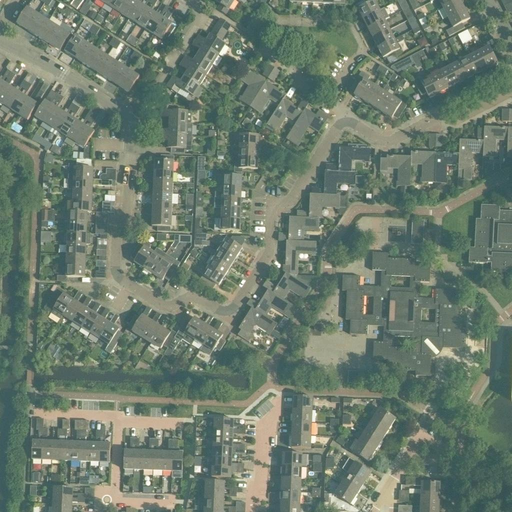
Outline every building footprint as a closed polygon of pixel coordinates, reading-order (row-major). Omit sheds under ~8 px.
[(80,0),(75,0),(71,6),(77,11),(83,2),(80,0)] [(107,0),(105,4),(113,9),(118,0),(107,0)] [(118,0),(113,9),(121,14),(130,0),(118,0)] [(129,19),(139,3),(133,0),(130,0),(121,14),(129,19)] [(213,0),(213,1),(220,5),(217,10),(225,15),(235,0),(213,0)] [(459,0),(439,0),(443,9),(460,0),(459,0)] [(443,9),(448,18),(465,10),(460,0),(443,9)] [(358,10),(363,20),(380,11),(375,1),(358,10)] [(129,19),(137,25),(148,9),(139,3),(129,19)] [(90,8),(85,5),(80,12),(85,15),(90,8)] [(27,31),(38,15),(27,8),(17,24),(27,31)] [(67,8),(62,15),(66,18),(71,11),(67,8)] [(166,14),(163,19),(153,35),(162,41),(172,24),(168,21),(174,11),(170,8),(166,14)] [(137,25),(145,30),(156,14),(148,9),(137,25)] [(368,30),(385,21),(389,19),(384,9),(380,11),(363,20),(368,30)] [(462,24),(470,20),(465,10),(448,18),(454,28),(447,32),(450,37),(465,29),(462,24)] [(66,18),(70,20),(74,13),(71,11),(66,18)] [(97,15),(92,11),(88,16),(94,20),(97,15)] [(145,30),(153,35),(163,19),(156,14),(145,30)] [(48,22),(38,15),(27,31),(38,38),(48,22)] [(104,19),(98,15),(95,21),(100,25),(104,19)] [(368,30),(373,39),(390,30),(385,21),(368,30)] [(38,38),(49,45),(59,29),(48,22),(38,38)] [(88,31),(92,34),(96,27),(92,24),(88,31)] [(224,37),(227,32),(217,25),(213,31),(224,37)] [(175,29),(171,26),(162,41),(166,43),(175,29)] [(96,27),(92,34),(96,36),(100,29),(96,27)] [(70,36),(59,29),(49,45),(60,52),(70,36)] [(395,40),(390,30),(373,39),(378,49),(395,40)] [(195,41),(203,46),(219,56),(225,45),(221,42),(224,37),(213,31),(206,41),(198,36),(195,41)] [(76,59),(86,43),(75,36),(64,52),(76,59)] [(402,36),(395,40),(397,45),(404,41),(402,36)] [(109,45),(113,47),(117,40),(114,38),(109,45)] [(117,40),(113,47),(117,50),(121,43),(117,40)] [(400,50),(397,45),(395,40),(378,49),(383,59),(400,50)] [(195,41),(192,46),(200,51),(197,56),(212,66),(219,56),(203,46),(195,41)] [(96,49),(86,43),(76,59),(85,65),(96,49)] [(489,47),(479,52),(487,69),(497,64),(489,47)] [(97,73),(107,57),(96,49),(85,65),(97,73)] [(130,59),(134,61),(139,54),(135,52),(130,59)] [(469,57),(478,74),(487,69),(479,52),(469,57)] [(422,59),(418,53),(410,57),(414,63),(422,59)] [(139,54),(134,61),(138,63),(143,57),(139,54)] [(186,57),(183,61),(206,76),(212,66),(197,56),(194,62),(186,57)] [(117,63),(107,57),(97,73),(107,79),(117,63)] [(469,57),(459,62),(468,79),(478,74),(469,57)] [(188,71),(184,77),(199,86),(206,76),(183,61),(179,66),(188,71)] [(398,74),(405,70),(401,62),(392,67),(390,69),(398,74)] [(459,62),(450,67),(459,84),(468,79),(459,62)] [(118,86),(128,70),(117,63),(107,79),(118,86)] [(16,76),(18,76),(22,69),(17,65),(11,73),(8,79),(5,84),(0,91),(0,103),(2,105),(13,89),(9,86),(15,76),(16,76)] [(268,79),(275,69),(269,65),(263,76),(268,79)] [(459,84),(450,67),(440,72),(449,89),(459,84)] [(238,100),(249,107),(266,82),(245,69),(239,79),(249,86),(242,97),(241,96),(238,100)] [(268,79),(273,83),(280,72),(275,69),(268,79)] [(139,77),(128,70),(118,86),(129,93),(139,77)] [(354,96),(363,102),(373,86),(367,82),(370,77),(362,72),(351,89),(356,92),(354,96)] [(440,72),(431,77),(439,94),(449,89),(440,72)] [(166,87),(177,94),(180,88),(193,96),(199,86),(184,77),(181,82),(173,77),(166,87)] [(439,94),(431,77),(422,81),(420,78),(413,82),(421,96),(426,94),(429,99),(439,94)] [(283,100),(286,95),(266,82),(249,107),(260,114),(263,110),(262,110),(269,99),(279,105),(283,100)] [(32,87),(28,84),(24,90),(28,93),(32,87)] [(363,102),(373,107),(382,91),(373,86),(363,102)] [(373,107),(382,113),(392,97),(387,94),(390,91),(388,89),(389,88),(386,86),(382,91),(373,107)] [(2,105),(11,110),(21,94),(13,89),(2,105)] [(406,107),(396,100),(400,94),(395,91),(392,97),(382,113),(391,119),(393,116),(398,119),(406,107)] [(11,110),(18,115),(29,99),(21,94),(11,110)] [(38,105),(34,102),(29,99),(18,115),(28,121),(38,105)] [(296,123),(297,123),(305,110),(308,105),(303,101),(297,109),(283,100),(279,105),(266,125),(278,132),(280,128),(279,128),(286,116),(296,123)] [(53,106),(45,101),(34,117),(43,122),(53,106)] [(161,105),(160,118),(170,118),(169,124),(188,125),(188,124),(191,124),(191,113),(173,112),(174,106),(161,105)] [(43,122),(51,128),(61,111),(53,106),(43,122)] [(297,123),(296,123),(286,140),(297,147),(300,144),(299,143),(309,127),(319,133),(329,118),(319,111),(316,116),(305,110),(297,123)] [(51,128),(59,133),(70,117),(61,111),(51,128)] [(70,117),(59,133),(67,138),(77,122),(70,117)] [(247,129),(251,123),(245,120),(242,125),(247,129)] [(67,138),(76,143),(86,127),(77,122),(67,138)] [(159,130),(159,136),(192,137),(192,125),(188,125),(169,124),(169,130),(159,130)] [(94,132),(86,127),(76,143),(84,149),(84,160),(90,160),(91,144),(87,144),(94,132)] [(272,132),(265,128),(262,134),(268,138),(272,132)] [(484,129),(483,153),(483,158),(496,158),(496,154),(495,153),(496,140),(508,141),(508,129),(484,128),(484,129)] [(459,154),(458,164),(458,170),(458,180),(471,181),(472,166),(471,166),(471,153),(483,153),(484,129),(478,129),(477,141),(459,140),(459,154)] [(159,136),(159,141),(168,142),(168,154),(184,155),(184,153),(191,153),(192,137),(159,136)] [(240,136),(240,147),(258,148),(259,136),(240,136)] [(239,158),(258,159),(258,148),(240,147),(239,158)] [(326,172),(350,173),(350,172),(348,172),(349,160),(364,161),(364,163),(369,163),(369,149),(339,148),(339,166),(326,165),(326,171),(326,172)] [(411,157),(411,163),(423,163),(422,179),(421,179),(421,183),(434,184),(435,153),(411,152),(411,157)] [(459,154),(435,153),(434,184),(441,184),(447,184),(447,180),(446,179),(447,164),(458,164),(459,154)] [(174,156),(161,156),(161,161),(155,161),(154,172),(173,173),(174,162),(174,156)] [(387,159),(380,159),(380,172),(387,172),(387,169),(399,169),(398,183),(397,183),(397,187),(401,187),(401,198),(409,198),(409,187),(410,188),(411,163),(411,157),(387,156),(387,159)] [(242,173),(242,169),(257,170),(258,159),(239,158),(239,164),(237,164),(234,165),(234,173),(242,173)] [(69,165),(68,179),(93,180),(93,169),(77,168),(77,165),(69,165)] [(106,180),(116,181),(116,170),(106,169),(106,180)] [(350,172),(350,173),(326,172),(326,171),(325,171),(324,189),(312,189),(311,195),(335,196),(333,196),(334,184),(349,184),(349,185),(353,186),(354,172),(350,172)] [(154,183),(173,184),(173,173),(154,172),(154,183)] [(217,187),(222,187),(241,188),(242,177),(218,176),(217,187)] [(93,186),(93,180),(68,179),(68,190),(73,190),(92,191),(93,186)] [(153,194),(172,195),(173,184),(154,183),(153,194)] [(215,192),(215,198),(241,199),(241,188),(222,187),(222,193),(215,192)] [(73,190),(73,201),(92,202),(92,191),(73,190)] [(153,205),(172,205),(172,195),(153,194),(153,205)] [(316,219),(319,219),(319,207),(334,208),(334,209),(339,209),(339,208),(339,196),(335,195),(335,196),(311,195),(310,195),(309,212),(297,212),(297,218),(316,219)] [(241,199),(215,198),(215,209),(221,209),(241,210),(241,199)] [(87,213),(91,213),(92,202),(73,201),(73,212),(87,213)] [(152,215),(171,216),(172,205),(153,205),(152,215)] [(221,209),(221,220),(240,220),(241,210),(221,209)] [(511,214),(501,213),(501,211),(483,209),(481,223),(478,224),(474,253),(470,253),(471,259),(487,257),(493,258),(494,253),(502,252),(511,253),(511,214)] [(68,223),(86,224),(87,224),(87,213),(73,212),(68,212),(68,223)] [(157,232),(170,233),(171,216),(152,215),(152,227),(157,227),(157,232)] [(295,242),(303,242),(304,230),(314,231),(314,232),(319,232),(319,219),(316,219),(297,218),(289,218),(288,235),(279,234),(278,241),(286,242),(295,242)] [(221,220),(215,219),(215,231),(240,232),(240,220),(221,220)] [(423,235),(424,221),(412,220),(412,234),(423,235)] [(203,232),(215,231),(214,222),(203,222),(203,232)] [(67,234),(86,234),(87,224),(86,224),(68,223),(67,234)] [(67,245),(86,245),(90,245),(90,239),(92,239),(92,236),(91,236),(91,235),(86,234),(67,234),(67,245)] [(220,248),(236,259),(242,249),(226,239),(220,248)] [(134,263),(144,269),(154,253),(149,250),(150,248),(149,247),(150,245),(142,240),(132,254),(137,258),(134,263)] [(288,242),(286,242),(285,266),(283,266),(283,272),(285,274),(286,274),(297,281),(297,280),(298,254),(311,255),(311,256),(316,256),(316,254),(316,249),(316,243),(303,242),(295,242),(288,242)] [(67,255),(85,256),(86,256),(86,245),(67,245),(67,255)] [(230,268),(236,259),(220,248),(214,257),(230,268)] [(153,275),(163,259),(166,255),(156,249),(154,253),(144,269),(153,275)] [(368,326),(383,327),(383,343),(373,342),(373,360),(387,361),(387,366),(401,366),(401,371),(415,372),(415,377),(434,377),(435,363),(431,363),(431,355),(438,349),(465,350),(466,335),(461,335),(462,306),(457,306),(458,291),(435,290),(435,300),(419,299),(419,283),(429,284),(430,266),(415,265),(416,260),(387,259),(387,254),(372,254),(371,271),(381,271),(380,288),(360,287),(360,277),(343,276),(342,291),(347,292),(346,321),(350,321),(350,335),(367,336),(368,326)] [(67,255),(66,266),(85,267),(86,256),(85,256),(67,255)] [(169,282),(180,264),(166,255),(163,259),(153,275),(162,281),(164,279),(169,282)] [(214,257),(208,267),(225,277),(230,268),(214,257)] [(66,278),(85,278),(85,267),(66,266),(66,278)] [(96,272),(96,279),(105,279),(106,268),(99,267),(99,272),(96,272)] [(219,286),(225,277),(208,267),(199,281),(213,290),(216,285),(219,286)] [(263,287),(268,290),(281,299),(287,289),(301,297),(300,298),(304,301),(311,289),(297,280),(297,281),(286,274),(285,274),(276,288),(266,282),(263,287)] [(281,299),(268,290),(259,305),(250,299),(246,305),(251,309),(264,316),(270,306),(288,317),(287,319),(291,321),(298,310),(283,300),(283,301),(281,299)] [(82,306),(77,303),(82,294),(78,292),(75,298),(73,300),(63,316),(72,322),(82,306)] [(61,319),(63,316),(73,300),(63,294),(61,298),(54,293),(44,309),(61,319)] [(72,322),(81,328),(91,312),(86,309),(91,300),(88,298),(82,306),(72,322)] [(100,318),(95,314),(101,306),(97,303),(93,309),(91,312),(81,328),(90,333),(100,318)] [(133,332),(142,338),(152,322),(146,318),(151,310),(147,307),(140,319),(135,316),(129,326),(134,329),(133,332)] [(90,333),(99,339),(109,324),(104,320),(110,312),(106,309),(100,318),(90,333)] [(270,336),(271,335),(274,330),(277,324),(266,317),(264,316),(251,309),(238,329),(241,331),(238,336),(247,342),(251,337),(249,335),(255,325),(267,333),(266,333),(270,336)] [(142,338),(151,344),(161,328),(156,324),(161,316),(157,313),(153,319),(152,322),(142,338)] [(111,321),(109,324),(99,339),(109,346),(119,330),(113,326),(115,324),(119,318),(115,315),(111,321)] [(194,340),(203,346),(213,330),(208,327),(213,318),(209,316),(204,324),(194,340)] [(194,341),(194,340),(204,324),(194,318),(191,323),(184,334),(182,333),(177,341),(179,342),(180,343),(182,340),(190,346),(194,341)] [(184,334),(191,323),(186,320),(177,334),(174,338),(168,348),(174,351),(179,342),(177,341),(182,333),(184,334)] [(163,346),(168,349),(168,348),(174,338),(177,334),(172,331),(170,333),(161,328),(151,344),(161,350),(163,346)] [(210,356),(215,349),(220,352),(225,342),(220,339),(223,336),(213,330),(203,346),(201,350),(210,356)] [(279,340),(282,335),(274,330),(271,335),(279,340)] [(53,351),(50,356),(55,359),(58,354),(53,351)] [(294,397),(293,410),(312,411),(313,398),(294,397)] [(372,420),(388,430),(396,419),(379,409),(372,420)] [(311,424),(312,411),(293,410),(292,423),(311,424)] [(214,419),(214,429),(233,429),(233,420),(214,419)] [(366,430),(382,441),(388,430),(372,420),(366,430)] [(71,462),(80,462),(82,421),(75,421),(74,430),(77,431),(77,438),(77,443),(71,443),(71,462)] [(80,462),(89,463),(90,444),(85,443),(85,438),(86,438),(86,431),(88,431),(89,422),(82,421),(80,462)] [(311,436),(311,424),(292,423),(292,435),(311,436)] [(214,439),(233,440),(233,429),(214,429),(214,439)] [(366,430),(358,442),(374,453),(382,441),(366,430)] [(172,472),(173,453),(173,448),(173,441),(174,431),(168,431),(167,439),(169,440),(168,453),(163,452),(162,472),(172,472)] [(310,449),(311,436),(292,435),(291,449),(310,449)] [(42,461),(43,442),(43,436),(40,436),(40,442),(32,441),(32,460),(42,461)] [(346,443),(339,438),(336,442),(343,447),(346,443)] [(232,445),(233,440),(214,439),(213,448),(238,449),(238,445),(232,445)] [(43,442),(42,461),(51,461),(52,442),(43,442)] [(51,461),(61,461),(62,442),(52,442),(51,461)] [(61,461),(71,462),(71,443),(62,442),(61,461)] [(358,442),(352,452),(368,463),(374,453),(358,442)] [(89,463),(99,463),(100,444),(90,444),(89,463)] [(100,444),(99,463),(109,463),(110,444),(100,444)] [(238,449),(213,448),(213,458),(232,459),(232,454),(237,454),(238,449)] [(133,470),(134,451),(124,451),(123,470),(133,470)] [(133,470),(143,471),(144,452),(134,451),(133,470)] [(144,452),(143,471),(153,471),(154,452),(144,452)] [(153,471),(162,472),(163,452),(154,452),(153,471)] [(183,453),(173,453),(172,472),(182,472),(183,453)] [(283,454),(282,467),(301,468),(302,455),(283,454)] [(231,464),(232,459),(213,458),(212,468),(231,469),(231,464)] [(371,473),(355,462),(347,474),(363,485),(371,473)] [(301,480),(301,468),(282,467),(282,479),(301,480)] [(231,471),(231,469),(212,468),(212,478),(231,479),(231,471)] [(347,474),(341,485),(357,495),(363,485),(347,474)] [(405,486),(421,487),(421,495),(439,496),(440,483),(429,483),(429,479),(406,478),(405,486)] [(300,493),(301,480),(282,479),(281,492),(300,493)] [(205,491),(224,492),(225,482),(205,482),(205,491)] [(341,485),(334,495),(350,505),(357,495),(341,485)] [(73,489),(54,488),(53,498),(72,499),(73,489)] [(224,502),(224,492),(205,491),(205,501),(224,502)] [(281,492),(281,504),(300,505),(300,493),(281,492)] [(421,495),(420,507),(439,508),(439,496),(421,495)] [(85,499),(78,499),(72,499),(53,498),(53,507),(72,508),(72,503),(78,503),(78,504),(84,504),(85,499)] [(223,511),(224,502),(205,501),(204,511),(223,511)]
